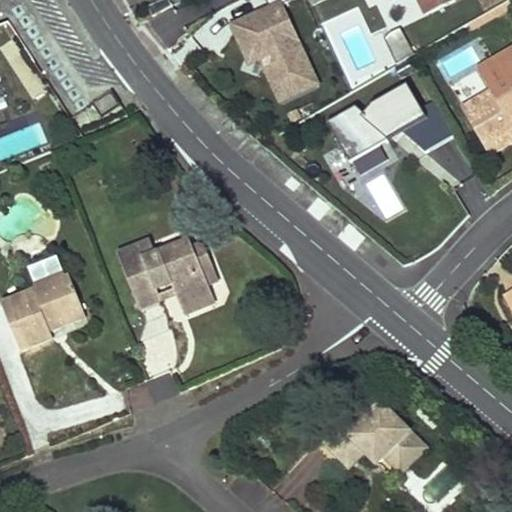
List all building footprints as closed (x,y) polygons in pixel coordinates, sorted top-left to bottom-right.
[(265,0),(270,10),(245,22),(257,47),(272,53),(292,96),(316,84),(280,6),(292,0),(265,0)] [(419,0),(428,17),(462,0),(419,0)] [(511,50),(480,69),(493,93),(498,101),(469,118),(492,158),(511,146),(511,50)] [(328,125),(351,165),(404,134),(426,154),(456,136),(442,112),(429,120),(410,88),(373,109),(365,116),(346,114),(328,125)] [(493,93),(464,110),(469,118),(498,101),(493,93)] [(114,95),(95,107),(103,118),(121,106),(114,95)] [(437,103),(424,111),(429,120),(442,112),(437,103)] [(151,245),(117,258),(139,311),(160,303),(155,292),(171,286),(181,310),(212,298),(208,287),(203,274),(213,270),(205,250),(200,247),(193,250),(190,244),(157,257),(151,245)] [(203,274),(208,287),(218,282),(213,270),(203,274)] [(64,274),(35,286),(38,293),(67,281),(64,274)] [(38,293),(4,306),(24,354),(56,340),(53,333),(50,327),(85,314),(71,279),(67,281),(38,293)] [(183,317),(215,304),(212,298),(181,310),(183,317)] [(85,314),(50,327),(53,333),(88,319),(85,314)] [(352,407),(314,446),(345,477),(351,470),(345,463),(360,449),(366,455),(378,467),(385,460),(393,453),(409,469),(427,451),(383,407),(367,423),(352,407)] [(383,407),(352,407),(367,423),(383,407)] [(360,449),(345,463),(351,470),(366,455),(360,449)] [(393,453),(385,460),(402,477),(409,469),(393,453)]
